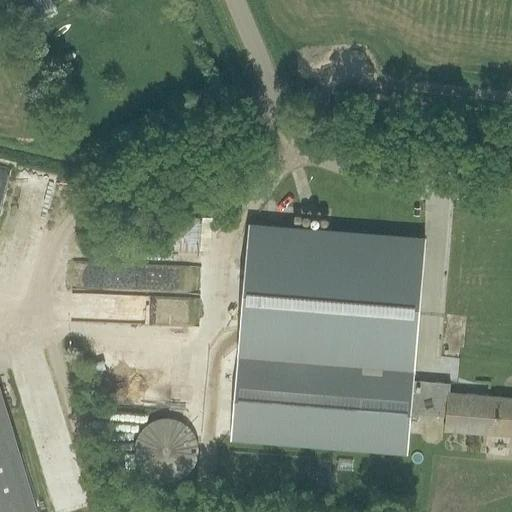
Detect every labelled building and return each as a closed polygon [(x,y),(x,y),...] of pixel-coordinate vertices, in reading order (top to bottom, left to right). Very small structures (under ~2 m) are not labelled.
[(34,0),(38,13),(59,7),(56,0),(34,0)] [(161,210),(161,246),(208,247),(209,211),(161,210)] [(412,367),(423,239),(247,224),(240,303),(236,352),(411,367),(412,367)] [(168,266),(169,288),(206,286),(204,264),(168,266)] [(411,367),(236,352),(227,448),(403,463),(408,410),(410,381),(411,367)] [(447,384),(410,381),(408,410),(444,413),(443,429),(511,435),(511,428),(511,396),(446,391),(447,384)] [(0,511),(28,511),(38,509),(0,383),(0,511)] [(156,421),(151,423),(147,427),(143,430),(140,435),(137,440),(136,445),(135,451),(136,457),(137,462),(140,467),(143,471),(147,475),(151,479),(156,481),(162,482),(167,483),(173,482),(178,481),(183,478),(188,475),(192,471),(195,467),(197,462),(199,456),(199,451),(198,445),(197,440),(195,435),(191,430),(188,426),(183,423),(178,421),(173,420),(167,419),(162,420),(156,421)]
